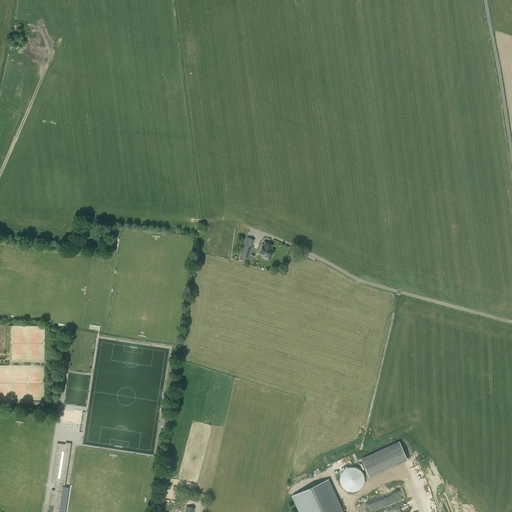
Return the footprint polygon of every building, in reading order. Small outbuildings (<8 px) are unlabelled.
[(252,247),(254,240),(246,237),(239,258),(248,261),(253,247),(252,247)] [(271,258),(274,250),(271,249),(272,245),(265,242),(264,246),(263,246),(260,253),(271,258)] [(64,511),(68,488),(63,487),(63,485),(65,485),(71,443),(65,442),(65,444),(57,443),(51,483),(56,484),(55,490),(51,490),(50,497),(49,505),(54,505),(52,511),(64,511)] [(401,442),(361,457),(369,476),(408,461),(401,442)] [(342,481),(342,482),(342,483),(342,484),(342,485),(343,485),(343,486),(343,487),(344,487),(344,488),(345,488),(345,489),(346,490),(347,490),(347,491),(348,491),(348,492),(349,492),(350,492),(351,492),(352,493),(353,493),(354,493),(355,493),(356,493),(356,492),(357,492),(358,492),(359,492),(359,491),(360,491),(361,490),(362,490),(362,489),(363,489),(363,488),(364,487),(364,486),(365,486),(365,485),(365,484),(365,483),(366,483),(366,482),(366,481),(366,480),(366,479),(365,478),(365,477),(365,476),(365,475),(364,475),(364,474),(363,474),(363,473),(362,472),(361,472),(361,471),(360,471),(360,470),(359,470),(358,470),(358,469),(357,469),(356,469),(355,469),(354,469),(353,469),(352,469),(351,469),(350,469),(349,470),(348,470),(347,471),(346,471),(346,472),(345,472),(345,473),(344,473),(344,474),(343,475),(343,476),(342,477),(342,478),(342,479),(342,480),(342,481)] [(300,511),(341,511),(327,480),(292,495),(300,511)]
